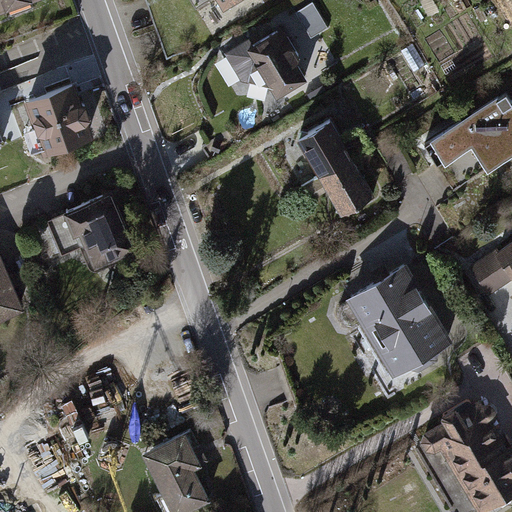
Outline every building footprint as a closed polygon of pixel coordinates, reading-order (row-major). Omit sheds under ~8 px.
[(0,0),(0,14),(42,0),(0,0)] [(219,0),(230,15),(252,0),(219,0)] [(310,74),(283,32),(241,59),(268,101),(310,74)] [(426,63),(413,43),(401,50),(414,70),(426,63)] [(78,74),(23,91),(41,148),(95,131),(78,74)] [(511,103),(500,85),(445,119),(483,179),(511,160),(511,103)] [(353,149),(333,113),(298,134),(318,169),(353,149)] [(353,149),(318,169),(340,209),(375,190),(353,149)] [(111,182),(44,209),(61,251),(87,241),(96,261),(138,245),(111,182)] [(511,235),(481,257),(511,303),(511,235)] [(407,259),(347,291),(396,370),(421,370),(443,357),(456,337),(407,259)] [(0,312),(15,306),(0,269),(0,312)] [(478,511),(511,495),(511,441),(487,395),(425,427),(470,511),(478,511)] [(188,425),(145,448),(179,511),(181,511),(214,494),(198,465),(207,460),(188,425)]
